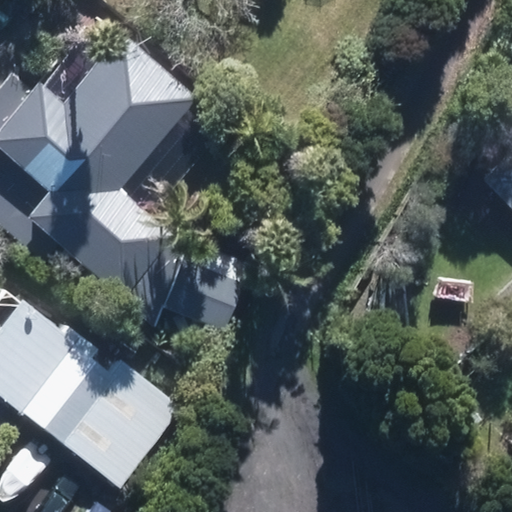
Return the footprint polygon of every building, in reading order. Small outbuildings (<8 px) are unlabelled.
[(155,305),(219,324),(238,260),(208,246),(193,262),(140,215),(220,123),(115,30),(111,34),(99,23),(23,87),(5,72),(0,77),(0,229),(42,267),(59,248),(142,320),(155,305)] [(277,140),(302,163),(326,137),(303,114),(277,140)] [(511,136),(473,176),(511,215),(511,136)] [(511,274),(491,295),(506,311),(511,306),(511,274)] [(0,303),(0,397),(114,485),(176,405),(112,356),(102,369),(82,353),(88,344),(61,324),(55,332),(7,295),(0,303)] [(445,375),(418,396),(453,439),(480,417),(445,375)] [(511,425),(497,440),(511,456),(511,425)]
